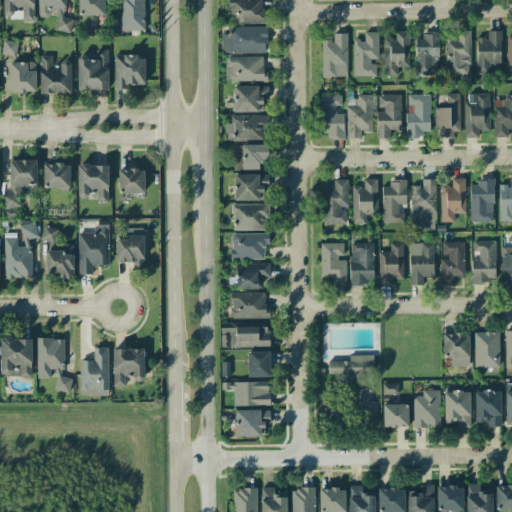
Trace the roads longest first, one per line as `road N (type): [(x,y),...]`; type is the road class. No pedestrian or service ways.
road 1 (residential): [(299,0),(304,457)]
road 2 (secondary): [(170,0),(173,383)]
road 3 (residential): [(174,462),(511,455)]
road 4 (secondary): [(207,511),(204,215)]
road 5 (residential): [(300,10),(511,6)]
road 6 (residential): [(302,157),(511,154)]
road 7 (residential): [(303,306),(511,304)]
road 8 (residential): [(203,117),(21,128)]
road 9 (residential): [(21,128),(203,139)]
road 10 (secondary): [(203,139),(202,0)]
